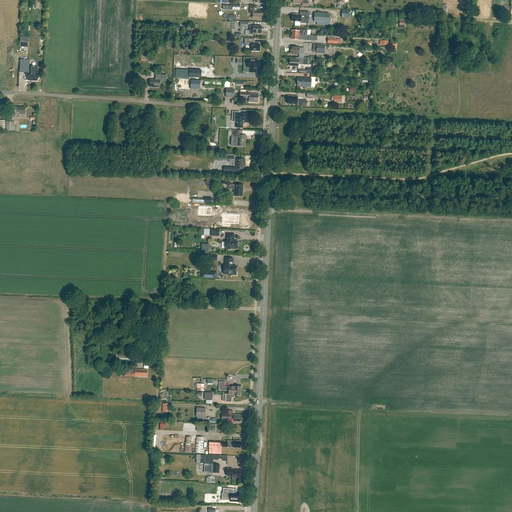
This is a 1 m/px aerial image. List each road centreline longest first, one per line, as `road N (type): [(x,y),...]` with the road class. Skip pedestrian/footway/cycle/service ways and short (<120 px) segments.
road 1 (secondary): [(253,511),(273,108)]
road 2 (unclassified): [(273,108),(0,92)]
